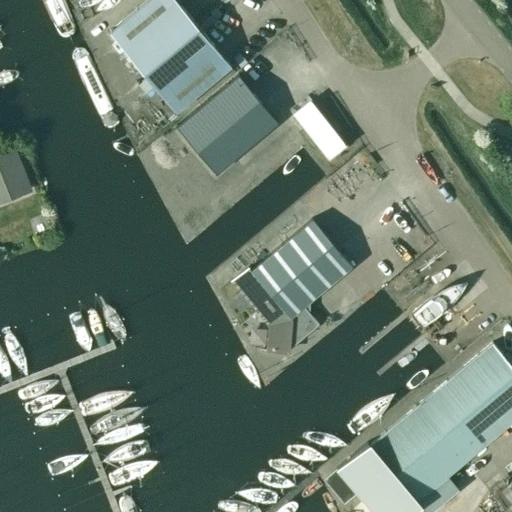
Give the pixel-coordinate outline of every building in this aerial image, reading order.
[(230,64),(176,0),(144,0),(108,30),(174,110),(230,64)] [(276,120),(237,73),(176,125),(214,171),(276,120)] [(0,199),(29,188),(13,149),(0,153),(0,199)] [(302,304),(350,264),(311,217),(250,269),(247,266),(231,279),(271,327),(269,350),(283,351),(317,323),(302,304)] [(366,441),(335,466),(337,469),(353,488),(373,511),(405,511),(418,502),(426,511),(456,487),(445,474),(511,417),(511,365),(491,341),(368,443),(366,441)] [(337,469),(327,477),(344,496),(353,488),(337,469)] [(477,511),(511,511),(511,488),(509,483),(473,505),(477,511)]
